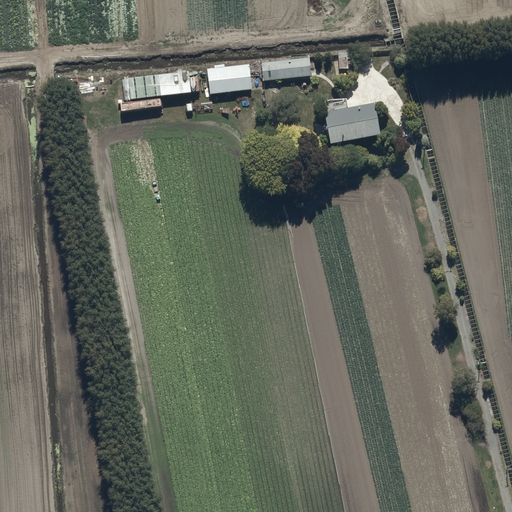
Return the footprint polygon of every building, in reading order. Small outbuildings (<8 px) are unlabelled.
[(261,65),(263,82),(311,78),(309,60),(261,65)] [(249,67),(207,72),(210,96),(252,92),(249,67)] [(191,94),(199,93),(197,74),(128,81),(130,104),(121,105),(122,114),(161,110),(160,99),(191,96),(191,94)] [(347,100),(323,104),(331,147),(381,139),(375,107),(349,112),(347,100)] [(86,118),(72,120),(75,134),(88,132),(86,118)]
